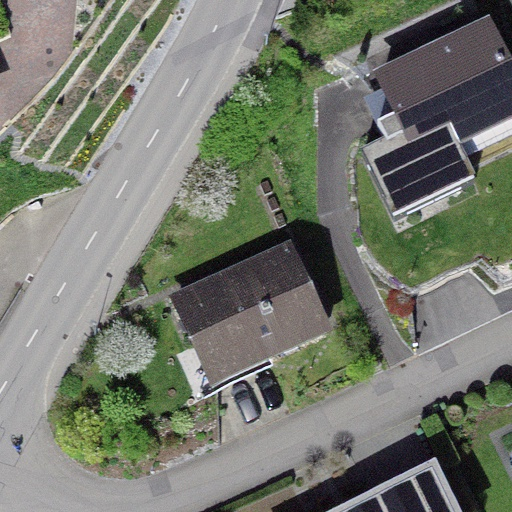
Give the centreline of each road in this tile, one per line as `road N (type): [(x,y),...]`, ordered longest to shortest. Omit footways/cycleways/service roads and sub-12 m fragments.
road 1 (residential): [(0,395),(228,0)]
road 2 (residential): [(511,342),(130,511)]
